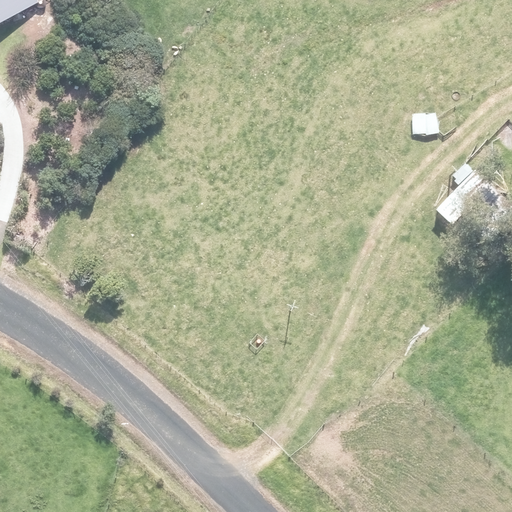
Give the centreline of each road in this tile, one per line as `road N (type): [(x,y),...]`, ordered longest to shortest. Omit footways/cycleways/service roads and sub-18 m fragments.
road 1 (track): [(511,98),(377,242),(287,424),(224,479)]
road 2 (unclassified): [(259,511),(132,398),(0,309)]
